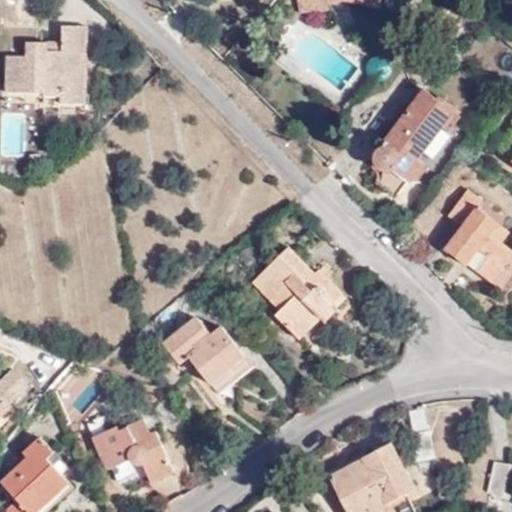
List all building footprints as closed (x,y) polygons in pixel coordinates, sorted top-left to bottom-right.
[(328,8),(328,1),(326,0),(297,0),(300,12),(328,8)] [(49,53),(49,44),(30,43),(30,57),(9,57),(8,93),(47,94),(47,97),(63,98),(64,104),(87,105),(90,28),(65,27),(64,44),(64,53),(49,53)] [(64,44),(49,44),(49,53),(64,53),(64,44)] [(417,159),(453,111),(424,88),(372,155),(373,164),(378,168),(385,169),(380,184),(393,193),(404,180),(408,183),(423,164),(417,159)] [(445,249),(490,284),(511,255),(511,250),(501,241),(508,231),(479,208),(483,202),(469,191),(448,215),(463,228),(445,249)] [(314,274),(288,247),(254,281),(280,308),(276,313),(298,337),(319,317),(322,320),(345,297),(318,270),(314,274)] [(197,317),(162,344),(175,363),(184,357),(214,393),(251,365),(222,328),(212,335),(197,317)] [(8,406),(27,387),(12,371),(0,382),(0,417),(10,408),(8,406)] [(114,431),(111,426),(89,437),(106,471),(135,457),(147,480),(167,470),(149,433),(146,434),(137,419),(114,431)] [(434,458),(429,431),(410,435),(416,462),(434,458)] [(4,511),(39,511),(64,486),(50,471),(56,463),(35,440),(19,456),(23,460),(0,484),(0,487),(14,502),(4,511)] [(369,511),(413,488),(390,443),(330,475),(348,511),(369,511)] [(488,490),(503,497),(511,465),(496,461),(488,490)]
